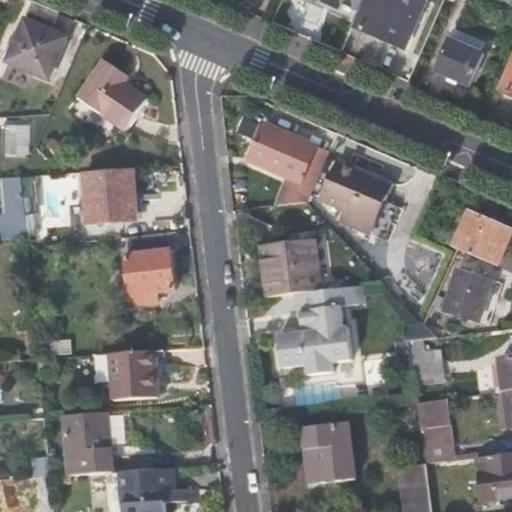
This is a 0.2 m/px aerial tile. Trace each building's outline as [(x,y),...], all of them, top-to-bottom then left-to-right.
[(336,0),(360,11),(365,0),(336,0)] [(368,0),(357,27),(405,48),(425,0),(368,0)] [(511,0),(482,0),(511,13),(511,0)] [(6,63),(50,81),(69,37),(27,20),(6,63)] [(452,38),(439,71),(471,86),(485,53),(483,52),(487,44),(456,29),(452,38)] [(150,99),(128,84),(132,79),(104,59),(78,95),(126,131),(150,99)] [(511,65),(501,91),(511,95),(511,65)] [(248,163),(297,188),(299,189),(298,193),(296,191),(289,205),(308,203),(310,198),(330,152),(268,123),(248,163)] [(29,156),(30,126),(4,126),(3,155),(29,156)] [(323,201),(347,212),(343,223),(385,241),(400,207),(388,202),(395,186),(340,162),(323,201)] [(139,219),(135,169),(85,172),(89,223),(139,219)] [(0,222),(0,239),(28,238),(27,235),(25,214),(22,177),(4,178),(8,222),(0,222)] [(511,228),(471,210),(452,248),(458,251),(498,268),(507,250),(511,238),(511,228)] [(37,214),(25,214),(27,235),(39,234),(37,214)] [(177,292),(169,234),(126,238),(134,307),(160,305),(159,294),(177,292)] [(265,247),(270,297),(297,294),(322,291),(317,242),(265,247)] [(511,252),(507,250),(498,268),(511,274),(511,252)] [(482,323),(499,282),(467,268),(449,308),(482,323)] [(301,333),(281,335),(284,367),(310,364),(311,374),(334,371),(333,360),(354,358),(350,325),(345,325),(343,307),(361,305),(359,287),(322,291),(297,294),(299,312),(304,311),(306,332),(301,333)] [(405,325),(407,342),(409,342),(424,340),(438,338),(425,325),(424,323),(405,325)] [(25,325),(26,343),(38,343),(36,324),(25,325)] [(412,366),(428,364),(424,340),(409,342),(411,360),(412,366)] [(72,341),(38,343),(39,350),(39,357),(73,354),(72,341)] [(398,362),(411,360),(409,342),(407,342),(396,344),(398,362)] [(27,351),(39,350),(38,343),(26,343),(27,351)] [(161,398),(158,351),(136,352),(111,354),(114,402),(161,398)] [(511,358),(502,359),(506,393),(511,392),(511,358)] [(428,364),(412,366),(416,388),(447,383),(444,362),(428,364)] [(427,466),(455,462),(452,444),(443,445),(441,428),(450,427),(446,400),(437,401),(418,404),(427,464),(427,466)] [(64,418),(68,477),(106,474),(115,473),(111,414),(64,418)] [(318,468),(320,485),(357,479),(350,424),(304,429),(309,469),(318,468)] [(443,445),(452,444),(450,427),(441,428),(443,445)] [(511,500),(511,455),(481,459),(486,504),(511,500)] [(36,460),(37,479),(40,479),(51,478),(49,459),(36,460)] [(398,469),(404,511),(433,511),(427,466),(427,464),(398,469)] [(311,486),(320,485),(318,468),(309,469),(311,486)] [(176,489),(174,469),(123,473),(125,511),(167,511),(167,502),(196,499),(195,488),(176,489)] [(116,511),(125,511),(123,473),(115,473),(106,474),(109,506),(116,506),(116,511)] [(53,511),(51,478),(40,479),(42,511),(53,511)] [(10,489),(11,511),(32,511),(30,487),(10,489)]
